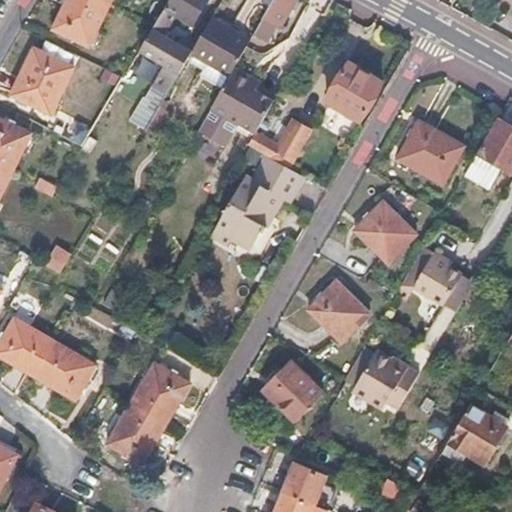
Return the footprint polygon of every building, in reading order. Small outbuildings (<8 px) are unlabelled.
[(112,0),(65,0),(64,3),(53,27),(91,45),(112,0)] [(168,0),(164,7),(174,13),(192,23),(206,0),(168,0)] [(297,0),(273,0),(263,17),(278,25),(282,27),(297,0)] [(174,13),(164,7),(154,24),(152,27),(162,34),(165,29),(174,13)] [(251,37),(212,15),(194,46),(191,52),(229,74),(235,66),(246,46),(251,37)] [(263,17),(254,34),(268,42),(278,25),(263,17)] [(162,34),(152,27),(139,48),(179,71),(191,52),(194,46),(165,29),(162,34)] [(76,65),(35,45),(10,96),(51,116),(76,65)] [(387,75),(352,56),(326,100),(360,120),(387,75)] [(235,66),(229,74),(199,130),(226,146),(238,124),(255,133),(258,127),(274,100),(256,90),(261,81),(235,66)] [(171,113),(159,106),(145,130),(157,137),(171,113)] [(0,200),(32,131),(0,116),(0,200)] [(304,123),(293,117),(279,142),(258,131),(250,144),(267,154),(292,167),(314,129),(304,123)] [(464,143),(417,118),(395,156),(442,182),(464,143)] [(511,126),(499,119),(479,153),(504,168),(511,172),(511,126)] [(504,168),(479,153),(466,175),(491,190),(504,168)] [(252,181),(244,176),(212,235),(228,244),(230,240),(249,250),(265,221),(271,224),(284,200),(293,204),(308,176),(292,167),(267,154),(252,181)] [(381,195),(351,226),(390,264),(421,233),(381,195)] [(62,273),(74,251),(58,241),(45,262),(62,273)] [(446,255),(423,242),(402,277),(445,301),(462,271),(443,260),(446,255)] [(338,276),(306,307),(341,343),(374,312),(338,276)] [(120,311),(126,299),(110,290),(103,302),(120,311)] [(100,362),(16,313),(0,339),(0,354),(14,363),(52,386),(77,401),(100,362)] [(346,374),(345,376),(356,382),(353,387),(385,405),(388,401),(397,406),(420,367),(410,361),(407,365),(375,347),(374,349),(363,344),(346,374)] [(292,360),(265,388),(298,421),(326,393),(292,360)] [(191,382),(156,361),(104,447),(139,469),(152,447),(175,409),(191,382)] [(511,425),(474,401),(449,441),(487,464),(511,425)] [(0,494),(21,451),(0,440),(0,494)] [(314,511),(330,473),(297,460),(291,475),(278,506),(275,511),(314,511)] [(64,511),(37,499),(30,511),(64,511)]
